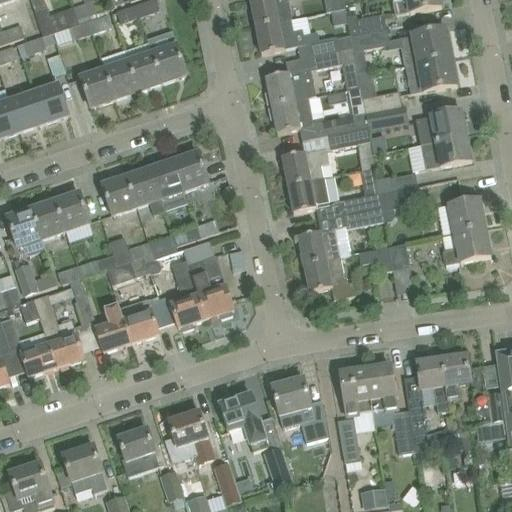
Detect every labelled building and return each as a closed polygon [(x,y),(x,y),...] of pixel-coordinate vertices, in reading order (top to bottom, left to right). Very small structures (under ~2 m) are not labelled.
[(109,0),(113,10),(124,6),(121,0),(109,0)] [(273,0),(261,0),(251,2),(256,30),(293,23),(288,0),(278,0),(273,1),(273,0)] [(324,0),(328,16),(332,15),(346,12),(343,0),(324,0)] [(407,0),(408,2),(395,5),(397,17),(411,14),(411,16),(443,10),(440,0),(407,0)] [(137,16),(139,21),(159,14),(156,3),(139,8),(142,14),(137,16)] [(75,10),(81,28),(99,21),(94,4),(75,10)] [(121,27),(139,21),(137,16),(142,14),(139,8),(117,16),(121,27)] [(47,11),(36,16),(44,40),(54,37),(70,31),(70,32),(81,28),(75,10),(57,17),(50,19),(47,11)] [(351,39),(351,40),(388,33),(384,17),(358,23),(357,18),(347,20),(348,26),(351,39)] [(81,28),(70,32),(74,43),(111,30),(107,19),(99,21),(81,28)] [(293,23),(256,30),(262,58),(285,53),(284,53),(298,50),(301,63),(313,60),(340,54),(337,42),(337,41),(320,44),(318,36),(312,37),(305,39),(304,31),(295,33),(293,23)] [(2,35),(7,47),(25,41),(20,29),(2,35)] [(414,40),(401,43),(403,51),(407,70),(452,61),(447,31),(413,37),(414,40)] [(388,33),(351,40),(353,52),(354,56),(364,54),(385,49),(391,48),(390,45),(388,33)] [(351,39),(337,42),(340,54),(353,52),(351,40),(351,39)] [(48,52),(44,40),(18,49),(22,61),(48,52)] [(154,57),(164,87),(187,79),(177,49),(154,57)] [(0,54),(0,68),(17,62),(13,50),(0,54)] [(111,69),(142,58),(139,50),(108,61),(111,69)] [(313,60),(301,63),(303,74),(311,72),(312,74),(316,73),(343,68),(348,94),(349,94),(361,92),(354,56),(353,52),(340,54),(313,60)] [(61,57),(49,61),(55,79),(67,75),(61,57)] [(130,65),(140,95),(164,87),(154,57),(130,65)] [(452,61),(407,70),(412,98),(425,95),(438,93),(458,89),(452,61)] [(106,73),(116,103),(140,95),(130,65),(106,73)] [(270,96),(266,97),(268,108),(272,107),(273,110),(309,102),(317,101),(312,74),(311,72),(303,74),(289,77),(286,77),(267,81),(270,96)] [(92,111),(116,103),(106,73),(82,81),(92,111)] [(35,98),(45,127),(69,119),(59,90),(35,98)] [(273,112),(270,112),(272,123),(275,122),(278,137),(300,133),(303,145),(328,140),(368,132),(365,118),(362,102),(361,92),(349,94),(351,103),(354,120),(314,128),(309,102),(273,110),(273,112)] [(346,95),(328,98),(329,105),(330,107),(330,108),(347,105),(346,96),(346,95)] [(362,102),(365,118),(403,111),(400,95),(364,102),(362,102)] [(11,106),(21,135),(45,127),(35,98),(11,106)] [(0,142),(21,135),(11,106),(0,109),(0,142)] [(403,111),(365,118),(368,132),(368,135),(410,128),(407,110),(403,111)] [(416,123),(422,149),(468,139),(463,113),(432,119),(416,123)] [(368,132),(328,140),(331,154),(358,148),(363,174),(375,172),(368,132)] [(473,164),(468,139),(422,149),(427,173),(442,170),(473,164)] [(305,156),(283,161),(289,189),(325,182),(322,169),(330,168),(328,154),(305,159),(305,156)] [(175,165),(185,194),(209,186),(199,157),(175,165)] [(151,173),(162,202),(185,194),(175,165),(151,173)] [(128,181),(138,211),(151,207),(155,219),(166,215),(162,202),(151,173),(128,181)] [(380,197),(380,198),(419,190),(416,177),(391,183),(390,181),(377,184),(380,197)] [(113,219),(138,211),(128,181),(103,189),(113,219)] [(289,189),(294,216),(330,209),(325,182),(289,189)] [(419,190),(380,198),(382,212),(384,225),(393,224),(396,220),(394,212),(422,206),(419,190)] [(56,205),(66,235),(90,227),(80,197),(56,205)] [(380,197),(336,206),(339,221),(382,212),(380,198),(380,197)] [(439,212),(444,240),(486,232),(480,203),(449,209),(439,212)] [(33,213),(43,243),(66,235),(56,205),(33,213)] [(382,212),(339,221),(341,233),(348,231),(348,233),(384,225),(382,212)] [(17,252),(43,243),(33,213),(7,221),(17,252)] [(197,238),(199,243),(219,236),(215,224),(208,226),(197,230),(198,231),(199,231),(201,237),(197,238)] [(174,238),(178,250),(199,243),(197,238),(201,237),(199,231),(198,231),(197,230),(174,237),(174,238)] [(492,260),(486,232),(444,240),(446,255),(443,256),(446,270),(492,260)] [(335,233),(299,240),(305,268),(340,261),(335,233)] [(152,259),(146,261),(148,267),(158,264),(158,263),(180,256),(178,250),(174,238),(151,246),(151,247),(153,247),(155,252),(150,254),(152,259)] [(97,263),(78,270),(82,282),(109,273),(146,261),(152,259),(150,254),(155,252),(153,247),(151,247),(151,246),(129,253),(125,241),(110,246),(115,259),(98,264),(97,263)] [(211,245),(185,253),(189,268),(192,278),(207,323),(220,318),(221,322),(233,318),(232,315),(234,314),(227,290),(219,268),(213,261),(216,260),(211,245)] [(389,251),(394,275),(411,271),(406,247),(389,251)] [(379,278),(394,275),(389,251),(360,257),(362,269),(376,266),(379,278)] [(151,277),(148,267),(146,261),(109,273),(114,289),(151,277)] [(341,261),(340,261),(305,268),(310,296),(332,292),(334,304),(356,300),(353,286),(349,287),(348,282),(345,282),(341,261)] [(148,267),(151,277),(155,277),(161,275),(163,271),(158,264),(148,267)] [(17,274),(25,300),(59,289),(55,278),(36,284),(31,269),(17,274)] [(63,288),(71,286),(82,282),(78,270),(59,276),(63,288)] [(169,300),(160,303),(168,327),(176,324),(179,332),(182,331),(183,335),(194,331),(193,327),(207,323),(192,278),(177,283),(184,302),(171,307),(169,300)] [(82,282),(71,286),(73,291),(75,299),(78,306),(80,313),(91,309),(82,282)] [(16,291),(3,295),(7,307),(6,307),(8,313),(22,308),(16,291)] [(49,299),(35,304),(41,322),(46,336),(49,347),(57,371),(85,362),(82,355),(83,354),(76,332),(73,324),(59,329),(54,314),(52,307),(49,299)] [(149,303),(121,312),(132,347),(160,338),(157,330),(168,327),(160,303),(150,306),(149,303)] [(35,304),(22,308),(28,327),(41,322),(35,304)] [(97,331),(96,331),(101,349),(104,356),(132,347),(121,312),(120,312),(119,308),(106,312),(110,327),(97,331)] [(5,335),(10,352),(20,349),(12,323),(2,326),(5,335)] [(1,326),(0,326),(0,355),(0,356),(10,352),(5,335),(2,326),(1,326)] [(23,356),(21,356),(23,362),(29,381),(57,371),(49,347),(23,356)] [(452,361),(443,363),(449,404),(461,403),(459,389),(472,388),(478,430),(479,430),(491,425),(487,399),(484,370),(469,373),(467,359),(464,359),(464,354),(451,356),(452,361)] [(501,397),(507,442),(510,442),(511,455),(511,354),(496,357),(502,396),(501,397)] [(419,366),(422,393),(436,391),(439,416),(450,415),(449,404),(443,363),(419,366)] [(2,365),(0,365),(0,390),(9,387),(8,381),(2,365)] [(372,412),(373,416),(388,414),(398,412),(392,370),(367,374),(372,412)] [(360,418),(373,416),(372,412),(367,374),(341,378),(348,423),(361,421),(360,418)] [(306,383),(274,391),(281,419),(284,432),(303,427),(306,438),(308,446),(329,441),(327,431),(323,405),(312,408),(306,383)] [(230,436),(245,431),(251,450),(253,450),(254,456),(270,451),(252,397),(221,408),(230,436)] [(491,425),(479,430),(478,430),(480,446),(507,442),(501,397),(487,399),(491,425)] [(430,446),(423,401),(410,403),(409,404),(411,414),(417,450),(430,446)] [(416,451),(417,450),(411,414),(394,417),(400,458),(417,455),(416,451)] [(200,415),(169,425),(175,444),(178,452),(182,464),(196,459),(199,468),(215,462),(209,443),(200,415)] [(339,425),(343,451),(346,466),(361,464),(354,423),(339,425)] [(119,442),(125,460),(126,463),(123,464),(129,482),(160,471),(156,457),(156,456),(148,432),(119,442)] [(462,436),(455,438),(457,455),(473,453),(470,433),(462,436)] [(430,446),(417,450),(418,455),(419,464),(428,463),(427,459),(444,456),(442,442),(430,446)] [(64,460),(73,486),(77,497),(93,492),(95,498),(109,493),(103,476),(104,476),(95,450),(64,460)] [(277,493),(295,487),(283,453),(265,459),(277,493)] [(472,463),(465,464),(466,475),(473,474),(472,463)] [(5,495),(10,511),(23,511),(25,511),(22,503),(37,498),(41,511),(51,511),(55,511),(49,495),(51,494),(42,467),(11,478),(16,492),(5,495)] [(227,510),(243,505),(230,467),(215,472),(227,510)] [(176,475),(162,480),(171,506),(185,501),(176,475)] [(511,486),(501,488),(503,505),(511,503),(511,486)] [(386,492),(362,496),(364,511),(377,511),(389,510),(386,492)] [(211,511),(207,499),(188,506),(190,511),(211,511)] [(109,505),(110,511),(129,511),(125,500),(109,505)]
